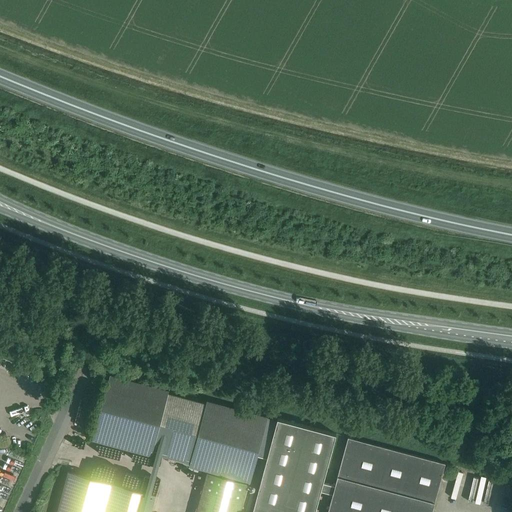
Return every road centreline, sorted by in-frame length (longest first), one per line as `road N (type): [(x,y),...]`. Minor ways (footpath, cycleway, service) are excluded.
road 1 (trunk): [(511,233),(197,150),(0,75)]
road 2 (secondary): [(0,203),(242,290),(511,338)]
road 3 (unclassified): [(21,511),(84,372)]
